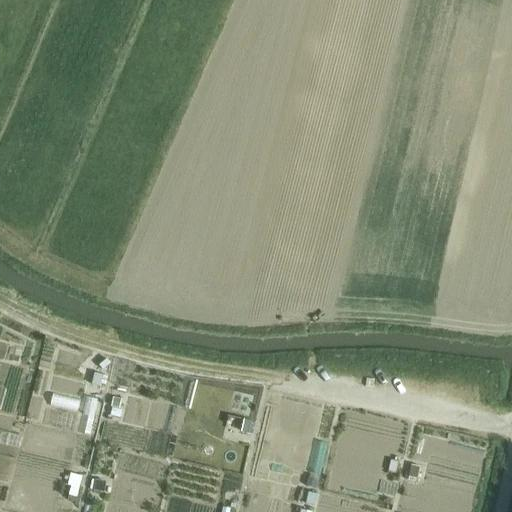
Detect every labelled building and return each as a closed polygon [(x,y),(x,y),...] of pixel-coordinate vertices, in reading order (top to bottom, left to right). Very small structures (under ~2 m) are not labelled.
[(95,373),(92,384),(100,386),(103,375),(95,373)] [(112,398),(110,408),(118,409),(120,400),(112,398)] [(243,419),(241,431),(249,433),(252,421),(243,419)] [(391,460),(388,471),(397,473),(399,462),(391,460)] [(411,465),(408,481),(416,483),(420,467),(411,465)] [(70,474),(68,485),(71,485),(68,500),(77,502),(82,476),(70,474)] [(95,481),(93,491),(104,493),(106,483),(95,481)] [(308,493),(306,503),(313,505),(316,495),(308,493)]
